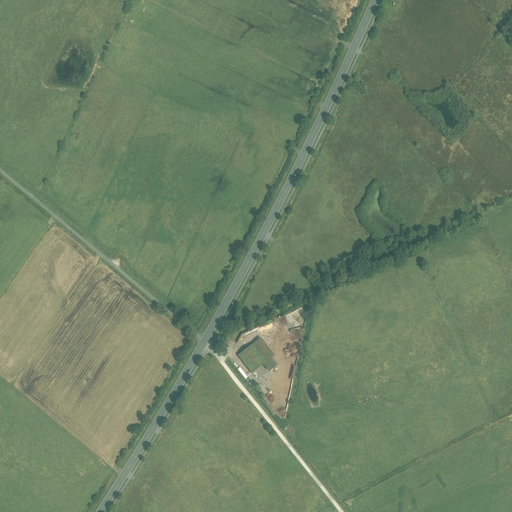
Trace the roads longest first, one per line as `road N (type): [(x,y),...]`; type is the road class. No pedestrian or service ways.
road 1 (primary): [(203,341),(373,0)]
road 2 (unclassified): [(0,171),(203,341)]
road 3 (track): [(203,341),(340,511)]
road 4 (primary): [(100,511),(203,341)]
